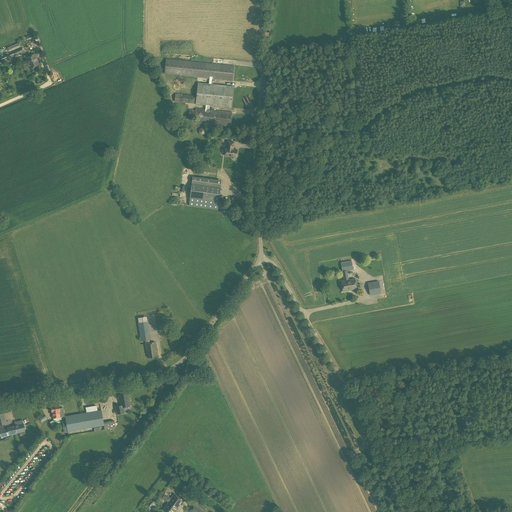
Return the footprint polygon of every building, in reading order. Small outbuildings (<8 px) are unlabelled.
[(9,52),(20,47),(18,43),(7,48),(9,52)] [(2,61),(15,55),(13,52),(0,57),(2,61)] [(31,68),(39,64),(35,54),(26,58),(31,68)] [(188,97),(184,97),(185,91),(174,90),(173,98),(187,100),(188,97)] [(188,97),(187,100),(202,101),(203,93),(192,92),(191,97),(188,97)] [(233,150),(234,142),(227,142),(226,149),(225,149),(224,156),(236,158),(237,150),(233,150)] [(190,198),(219,201),(221,187),(216,186),(217,180),(192,177),(190,198)] [(349,280),(347,271),(353,270),(352,261),(341,263),(344,281),(342,281),(343,291),(356,289),(354,279),(349,280)] [(368,295),(379,294),(378,281),(367,282),(368,295)] [(148,321),(138,323),(141,341),(145,341),(149,340),(151,340),(148,321)] [(156,351),(155,342),(145,344),(147,354),(148,354),(149,358),(156,357),(156,351)] [(120,406),(123,407),(130,406),(128,394),(119,395),(120,406)] [(58,415),(58,420),(61,419),(59,404),(55,405),(55,403),(51,404),(51,405),(51,408),(56,408),(57,415),(58,415)] [(97,410),(96,405),(86,407),(87,412),(65,416),(66,421),(62,422),(64,432),(104,425),(104,430),(115,428),(114,421),(103,422),(101,410),(97,410)] [(124,413),(123,407),(120,406),(115,406),(116,414),(124,413)] [(0,434),(1,438),(14,435),(13,434),(17,433),(17,431),(23,430),(21,424),(7,428),(0,429),(0,434)] [(171,498),(164,494),(162,497),(168,502),(167,504),(163,509),(167,511),(174,511),(183,500),(174,494),(171,498)] [(190,511),(203,511),(207,507),(198,500),(189,511),(190,511)]
